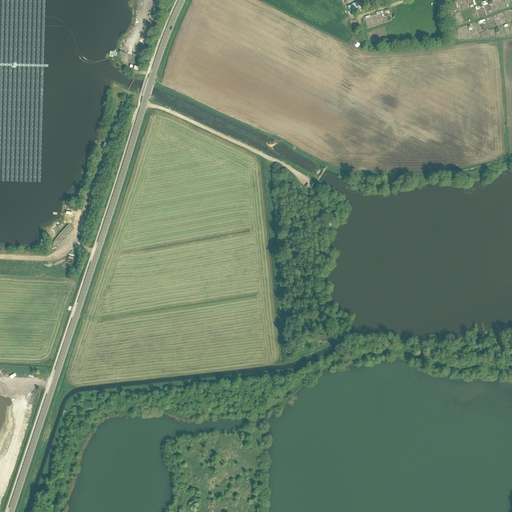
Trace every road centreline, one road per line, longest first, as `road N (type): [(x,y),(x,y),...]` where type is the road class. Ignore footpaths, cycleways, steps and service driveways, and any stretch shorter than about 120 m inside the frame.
road 1 (tertiary): [(10,511),(182,0)]
road 2 (track): [(264,156),(285,360)]
road 3 (track): [(143,102),(312,185)]
